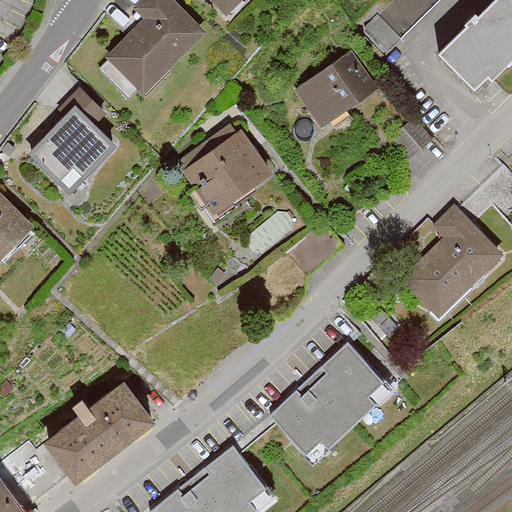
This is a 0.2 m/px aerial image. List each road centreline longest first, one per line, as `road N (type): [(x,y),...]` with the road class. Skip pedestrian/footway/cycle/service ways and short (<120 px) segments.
road 1 (residential): [(70,511),(319,308),(511,117)]
road 2 (residential): [(93,1),(0,123)]
